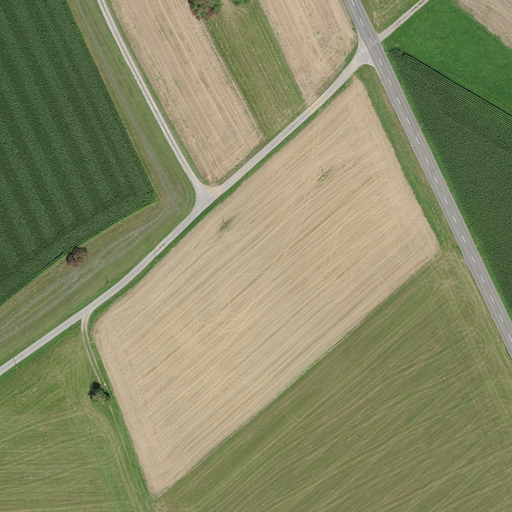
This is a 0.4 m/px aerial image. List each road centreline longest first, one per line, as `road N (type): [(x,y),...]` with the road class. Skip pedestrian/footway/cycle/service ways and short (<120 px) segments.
road 1 (track): [(373,46),(137,274),(0,375)]
road 2 (tertiary): [(511,342),(351,0)]
road 3 (track): [(208,202),(103,0)]
road 4 (track): [(89,310),(86,344),(148,511)]
